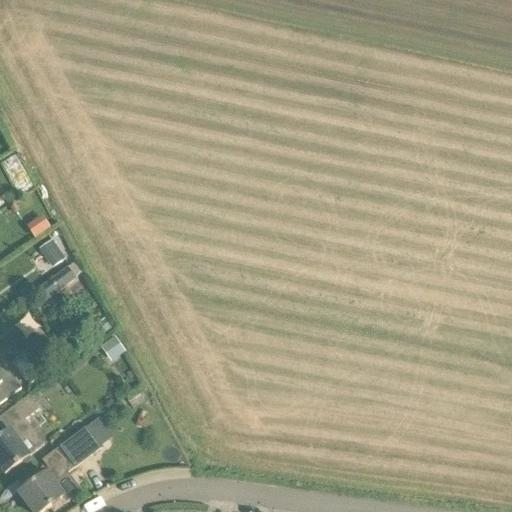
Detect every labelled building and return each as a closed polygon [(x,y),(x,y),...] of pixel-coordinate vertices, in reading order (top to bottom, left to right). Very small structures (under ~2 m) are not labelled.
[(40,251),(47,261),(59,252),(52,242),(40,251)] [(45,303),(76,279),(69,269),(37,293),(45,303)] [(112,364),(127,354),(116,338),(101,349),(112,364)] [(37,347),(13,365),(27,384),(51,366),(37,347)] [(0,406),(11,398),(21,390),(0,362),(0,406)] [(0,469),(5,476),(45,447),(26,421),(40,411),(30,397),(0,419),(0,427),(6,436),(0,440),(0,469)] [(76,469),(61,449),(43,462),(51,472),(20,495),(32,511),(46,511),(65,498),(55,485),(76,469)]
